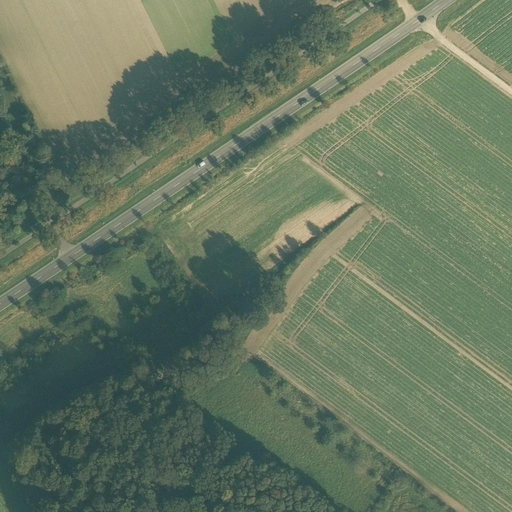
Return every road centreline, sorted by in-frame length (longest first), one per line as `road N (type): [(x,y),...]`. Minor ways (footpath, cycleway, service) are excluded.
road 1 (secondary): [(0,305),(446,0)]
road 2 (track): [(322,511),(161,391)]
road 3 (track): [(399,0),(511,92)]
